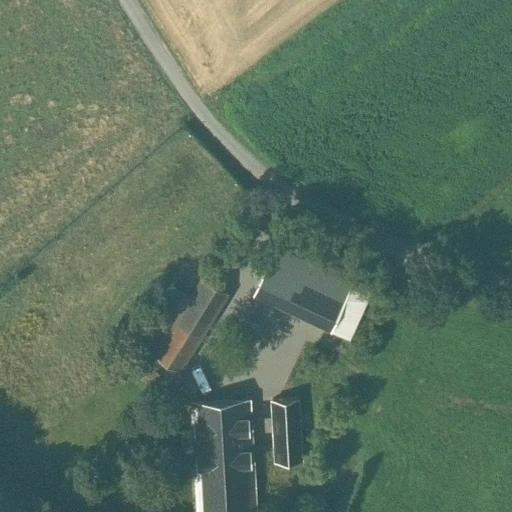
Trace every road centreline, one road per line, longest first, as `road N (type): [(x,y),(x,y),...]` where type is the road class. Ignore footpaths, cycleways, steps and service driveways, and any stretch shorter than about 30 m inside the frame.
road 1 (residential): [(130,0),(196,106),(305,213),(398,264),(511,288)]
road 2 (unknown): [(278,187),(181,400)]
